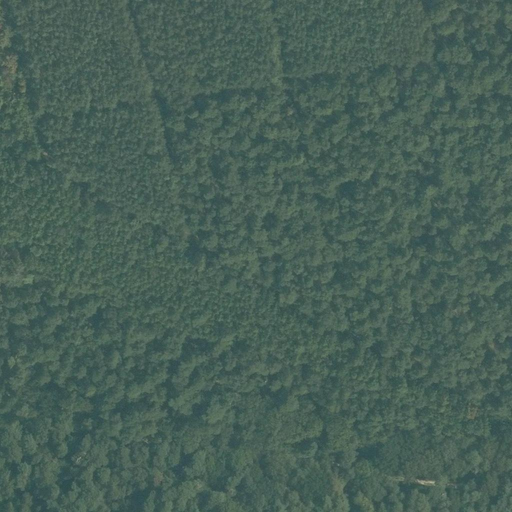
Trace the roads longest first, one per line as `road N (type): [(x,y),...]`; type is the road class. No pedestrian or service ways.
road 1 (track): [(511,43),(100,95),(78,107),(39,153)]
road 2 (unknown): [(511,458),(423,455),(272,426),(220,461),(202,511)]
road 3 (track): [(235,511),(254,478),(296,461),(466,487),(511,484)]
